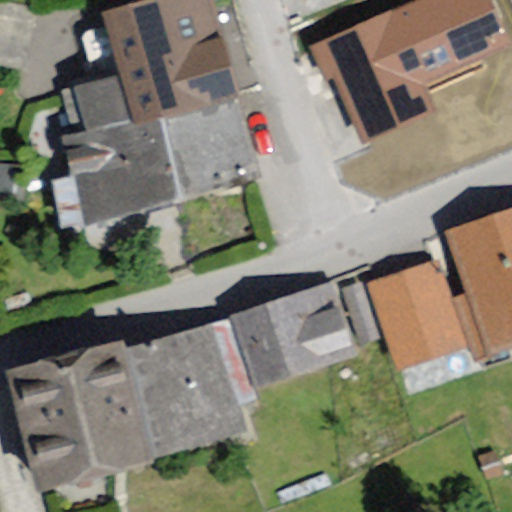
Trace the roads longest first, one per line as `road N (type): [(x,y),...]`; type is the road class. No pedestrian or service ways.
road 1 (residential): [(333,249),(0,364)]
road 2 (residential): [(333,249),(271,0)]
road 3 (residential): [(511,174),(333,249)]
